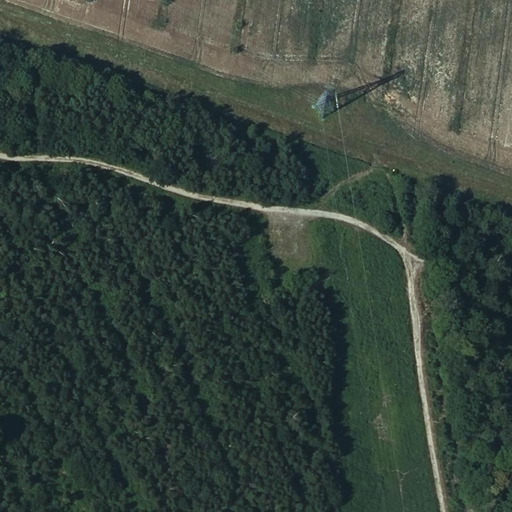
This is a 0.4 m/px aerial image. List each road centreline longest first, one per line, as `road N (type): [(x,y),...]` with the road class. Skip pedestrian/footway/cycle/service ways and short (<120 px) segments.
road 1 (track): [(0,155),(77,158),(183,192),(336,213),(402,250)]
road 2 (track): [(402,250),(441,511)]
